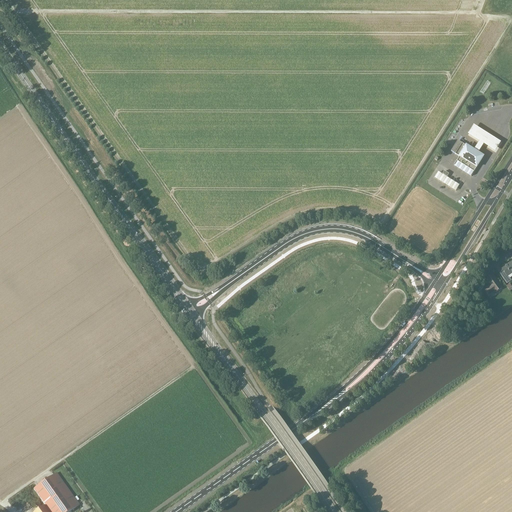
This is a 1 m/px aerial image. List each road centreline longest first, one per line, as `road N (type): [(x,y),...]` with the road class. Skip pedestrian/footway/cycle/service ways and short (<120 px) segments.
road 1 (primary): [(186,307),(0,44)]
road 2 (primary): [(323,498),(192,314)]
road 3 (primary): [(411,265),(360,234),(327,228),(285,243),(219,290)]
road 4 (primary): [(305,420),(381,364),(444,286)]
road 5 (primary): [(432,284),(367,365),(305,420)]
road 6 (primary): [(175,511),(305,420)]
road 7 (secondary): [(511,158),(437,276)]
road 8 (secondary): [(444,286),(511,175)]
